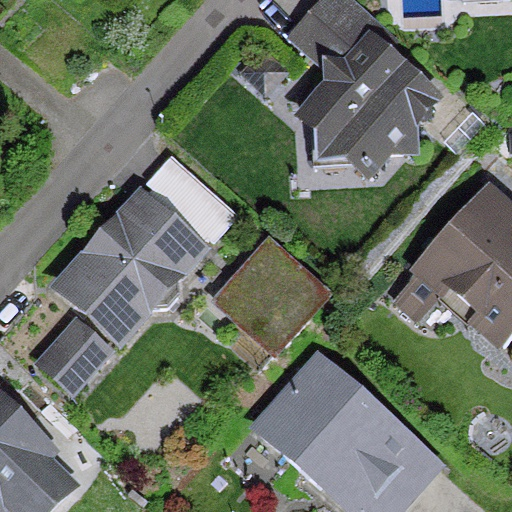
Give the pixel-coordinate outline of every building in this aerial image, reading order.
[(407,128),(428,105),(365,48),(342,74),(326,75),(327,91),(300,122),(320,140),(321,161),(343,160),(363,179),(381,158),(409,156),(407,128)] [(442,241),(446,246),(421,273),(474,320),(470,325),(500,351),(511,337),(511,226),(485,202),(466,224),(461,220),(442,241)] [(172,280),(194,256),(138,206),(58,295),(114,345),(143,313),(163,312),(173,300),(172,280)] [(272,356),(320,301),(263,252),(230,290),(256,313),(241,328),(272,356)] [(117,351),(83,321),(39,370),(73,400),(117,351)] [(393,511),(431,469),(432,468),(317,366),(254,436),(313,489),(339,511),(393,511)] [(49,511),(68,493),(38,463),(43,459),(18,434),(25,426),(0,402),(0,510),(2,508),(6,511),(49,511)]
